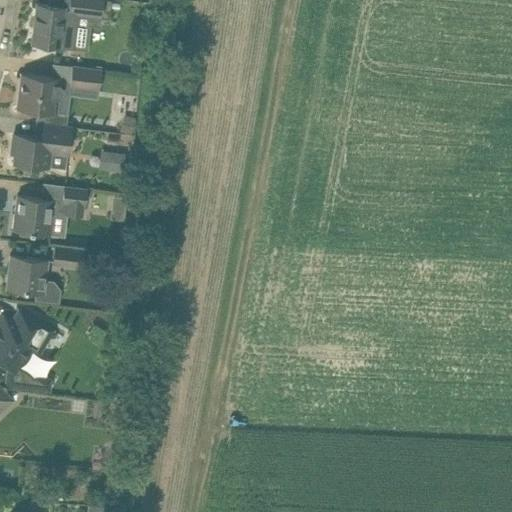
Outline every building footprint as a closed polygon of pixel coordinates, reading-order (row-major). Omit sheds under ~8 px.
[(60,45),(60,46),(75,48),(79,15),(102,18),(104,0),(55,0),(55,4),(37,2),(32,42),(60,45)] [(70,85),(99,89),(102,69),(72,65),(70,85)] [(17,108),(37,110),(53,112),(55,97),(60,98),(63,77),(41,75),(21,72),(17,108)] [(121,130),(134,133),(136,118),(124,115),(121,130)] [(14,133),(12,153),(15,153),(14,162),(34,164),(48,166),(66,168),(67,153),(68,153),(71,126),(56,124),(36,121),(36,122),(44,123),(42,136),(14,133)] [(107,151),(105,169),(122,171),(124,153),(107,151)] [(19,229),(39,232),(49,233),(51,216),(58,212),(82,215),(84,204),(85,204),(87,188),(65,185),(63,200),(17,194),(14,223),(19,229)] [(112,200),(110,218),(123,220),(126,202),(112,200)] [(53,265),(85,269),(87,249),(55,245),(53,265)] [(37,291),(36,300),(60,303),(62,288),(54,281),(45,280),(48,259),(30,257),(10,254),(6,287),(37,291)] [(0,360),(8,366),(5,386),(51,392),(53,379),(25,362),(33,350),(40,354),(54,329),(36,318),(19,308),(12,319),(3,314),(0,318),(0,360)] [(0,410),(14,398),(0,383),(0,410)]
